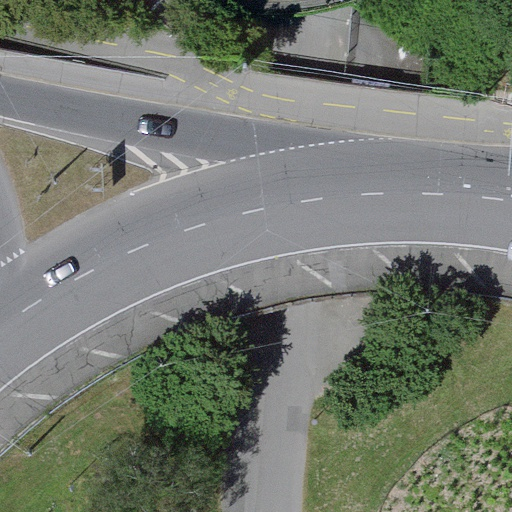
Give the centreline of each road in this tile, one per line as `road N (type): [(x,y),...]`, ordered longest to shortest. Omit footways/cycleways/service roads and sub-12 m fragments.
road 1 (secondary): [(416,189),(242,215),(149,246),(53,294),(0,333)]
road 2 (secondary): [(416,189),(259,148),(0,97)]
